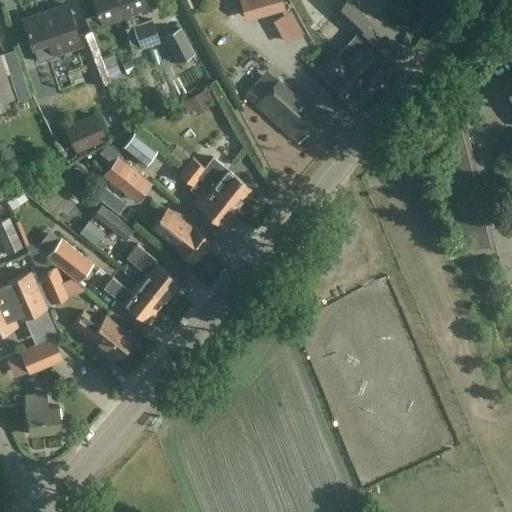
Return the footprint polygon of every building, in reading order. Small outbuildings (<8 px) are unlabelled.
[(137,25),(132,12),(147,7),(144,0),(93,0),(99,14),(86,18),(90,30),(102,23),(125,14),(128,27),(125,29),(133,51),(159,42),(152,20),(137,25)] [(238,0),(243,15),(282,4),(280,0),(238,0)] [(383,61),(368,48),(378,38),(365,26),(370,21),(346,0),(333,15),(355,35),(338,54),(339,55),(323,72),(330,79),(329,80),(349,98),(383,61)] [(67,5),(23,20),(32,44),(38,62),(54,56),(53,54),(80,45),(89,69),(90,71),(96,87),(101,86),(111,82),(110,81),(105,69),(101,56),(92,31),(80,35),(77,36),(75,30),(67,5)] [(283,49),(302,39),(289,15),(270,25),(283,49)] [(195,53),(180,26),(163,35),(177,62),(195,53)] [(111,52),(101,56),(105,69),(110,81),(121,76),(111,52)] [(511,75),(498,83),(511,110),(511,57),(511,58),(511,75)] [(238,91),(259,69),(247,58),(226,80),(238,91)] [(0,103),(12,99),(6,81),(0,62),(0,103)] [(18,100),(30,97),(31,96),(22,71),(9,76),(18,100)] [(326,122),(277,80),(255,105),(299,143),(306,135),(310,140),(326,122)] [(198,98),(180,105),(186,120),(203,113),(198,98)] [(443,187),(455,235),(459,253),(495,245),(486,209),(460,108),(425,116),(443,187)] [(76,154),(107,139),(94,113),(64,128),(76,154)] [(135,132),(122,149),(144,166),(157,149),(135,132)] [(0,151),(0,164),(9,183),(11,182),(21,176),(24,175),(9,147),(0,151)] [(117,156),(103,173),(136,200),(150,182),(117,156)] [(192,157),(185,165),(200,177),(200,178),(211,187),(212,186),(238,207),(252,189),(223,166),(224,165),(212,156),(204,166),(192,157)] [(511,156),(498,164),(505,178),(511,174),(511,156)] [(193,186),(200,178),(200,177),(185,165),(178,174),(193,186)] [(223,225),(238,207),(212,186),(211,187),(207,192),(204,190),(194,202),(223,225)] [(63,195),(63,228),(80,228),(79,195),(63,195)] [(124,240),(133,230),(101,204),(92,214),(124,240)] [(152,228),(191,260),(193,261),(210,240),(192,226),(191,228),(167,209),(152,228)] [(0,220),(0,239),(6,255),(22,248),(9,217),(0,220)] [(104,233),(88,220),(79,233),(95,245),(104,233)] [(94,263),(62,237),(46,256),(79,282),(94,263)] [(126,257),(146,273),(138,283),(163,302),(179,281),(157,264),(155,259),(136,244),(126,257)] [(55,266),(38,273),(51,303),(68,296),(55,266)] [(0,304),(43,286),(38,274),(36,270),(32,272),(30,270),(0,285),(0,304)] [(147,322),(163,302),(138,283),(131,292),(112,277),(103,288),(147,322)] [(43,286),(0,304),(0,331),(15,325),(12,318),(20,314),(22,319),(27,317),(41,311),(51,307),(43,286)] [(297,320),(321,307),(315,297),(292,310),(297,320)] [(134,338),(105,315),(98,324),(83,311),(73,324),(102,347),(103,346),(118,358),(134,338)] [(19,351),(29,374),(63,360),(53,337),(19,351)] [(29,434),(62,430),(59,406),(48,407),(46,391),(24,394),(29,434)]
